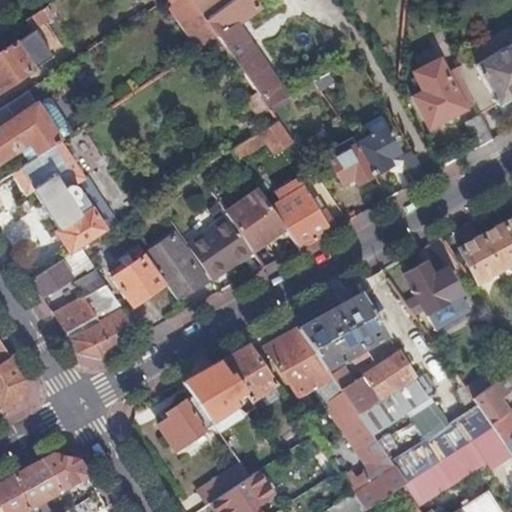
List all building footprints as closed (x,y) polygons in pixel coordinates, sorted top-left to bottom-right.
[(168,0),(201,48),(218,36),(193,0),(168,0)] [(193,0),(218,36),(268,108),(289,95),(239,24),(263,8),(257,0),(193,0)] [(47,5),(26,20),(33,30),(54,16),(47,5)] [(0,91),(51,57),(33,30),(0,53),(0,91)] [(511,44),(476,64),(499,106),(511,98),(511,44)] [(429,128),(475,104),(461,78),(462,68),(462,65),(447,73),(440,60),(414,73),(423,93),(414,97),(429,128)] [(481,115),(482,116),(499,106),(476,64),(462,68),(461,78),(475,104),(481,115)] [(335,82),(330,73),(314,81),(321,91),(335,82)] [(29,89),(0,108),(0,161),(31,141),(40,155),(60,142),(63,140),(54,126),(67,117),(53,96),(40,105),(29,89)] [(467,123),(480,148),(494,140),(482,116),(481,115),(467,123)] [(274,155),(293,143),(277,121),(232,150),(240,161),(267,144),(274,155)] [(357,143),(375,175),(392,165),(389,158),(399,152),(386,128),(357,143)] [(40,155),(12,174),(27,197),(35,191),(59,229),(56,231),(71,254),(81,248),(108,231),(93,207),(92,207),(76,183),(84,178),(60,142),(40,155)] [(358,184),(375,175),(357,143),(329,159),(342,184),(354,178),(358,184)] [(400,159),(415,184),(428,177),(413,151),(400,159)] [(276,195),(280,192),(272,180),(259,189),(260,191),(269,203),(274,200),(278,197),(276,195)] [(286,227),(300,248),(327,232),(337,227),(326,209),(319,213),(303,188),(292,195),(287,188),(280,192),(276,195),(278,197),(281,202),(277,204),(274,200),(269,203),(286,227)] [(232,220),(253,250),(286,227),(269,203),(260,191),(228,213),(232,220)] [(189,247),(208,275),(219,268),(220,269),(235,259),(235,260),(237,259),(237,260),(253,250),(232,220),(189,247)] [(511,239),(504,225),(482,236),(500,269),(511,262),(511,239)] [(166,284),(177,300),(206,284),(178,236),(147,256),(166,284)] [(500,269),(482,236),(459,248),(478,281),(500,269)] [(71,254),(31,280),(41,296),(72,277),(69,273),(90,261),(81,248),(71,254)] [(166,284),(147,256),(113,277),(133,307),(166,284)] [(418,296),(405,303),(415,316),(426,310),(428,312),(461,293),(447,267),(434,275),(426,262),(405,274),(414,290),(412,291),(414,293),(416,292),(418,296)] [(76,283),(85,297),(107,285),(97,271),(76,283)] [(362,293),(299,329),(330,373),(334,370),(332,364),(360,349),(363,354),(368,351),(365,346),(387,333),(362,293)] [(85,297),(53,314),(70,341),(77,352),(103,358),(126,345),(122,337),(137,329),(124,310),(100,323),(85,297)] [(114,309),(121,305),(117,300),(111,304),(114,309)] [(349,454),(374,436),(373,435),(332,375),(330,373),(299,329),(266,347),(300,395),(306,392),(349,454)] [(0,415),(19,405),(26,381),(0,341),(0,415)] [(235,353),(220,361),(231,376),(235,373),(245,389),(253,400),(277,384),(250,345),(235,353)] [(332,375),(373,435),(434,395),(422,376),(415,376),(397,348),(392,350),(394,354),(363,373),(364,376),(362,376),(358,371),(353,374),(346,367),(332,375)] [(202,371),(183,381),(193,395),(212,421),(236,404),(232,397),(245,389),(235,373),(231,376),(220,361),(202,371)] [(511,383),(506,376),(498,382),(507,394),(511,390),(511,383)] [(498,382),(473,400),(477,406),(490,424),(509,411),(500,399),(507,394),(498,382)] [(212,421),(193,395),(168,412),(171,416),(159,424),(177,449),(213,423),(212,421)] [(392,461),(407,483),(493,427),(490,424),(477,406),(392,461)] [(511,422),(511,416),(509,411),(490,424),(493,427),(496,433),(511,422)] [(511,422),(496,433),(511,455),(511,422)] [(407,483),(404,485),(417,505),(486,461),(492,469),(511,455),(496,433),(493,427),(407,483)] [(271,445),(280,457),(300,443),(291,431),(271,445)] [(226,442),(235,455),(244,448),(235,435),(226,442)] [(330,476),(338,471),(324,450),(316,455),(330,476)] [(42,499),(88,473),(78,458),(53,453),(38,462),(16,474),(25,489),(18,493),(29,511),(57,511),(54,507),(50,509),(47,503),(45,504),(42,499)] [(354,493),(365,510),(396,490),(404,485),(407,483),(392,461),(389,458),(384,462),(391,471),(354,493)] [(208,505),(211,503),(250,476),(241,463),(198,491),(208,505)] [(259,511),(256,507),(273,495),(258,471),(250,476),(211,503),(216,511),(259,511)] [(361,511),(365,510),(354,493),(338,471),(308,491),(320,511),(361,511)] [(29,511),(18,493),(25,489),(16,474),(0,482),(0,502),(5,511),(18,511),(22,510),(23,511),(29,511)] [(421,511),(417,505),(404,485),(396,490),(409,511),(421,511)] [(502,511),(488,491),(455,511),(502,511)]
